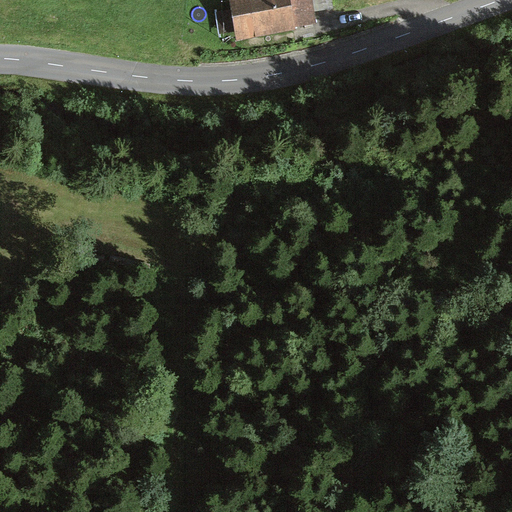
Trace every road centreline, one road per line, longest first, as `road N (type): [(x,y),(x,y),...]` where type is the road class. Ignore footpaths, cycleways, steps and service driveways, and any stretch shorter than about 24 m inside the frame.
road 1 (tertiary): [(0,60),(161,80),(246,80),(496,0)]
road 2 (track): [(511,299),(401,414),(328,511)]
road 3 (track): [(183,281),(172,511)]
